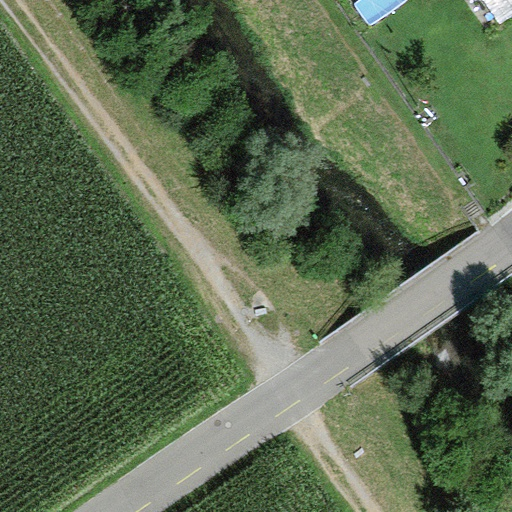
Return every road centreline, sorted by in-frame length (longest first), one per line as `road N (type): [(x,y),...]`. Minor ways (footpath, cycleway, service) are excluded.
road 1 (track): [(23,0),(382,511)]
road 2 (unclassified): [(120,511),(511,236)]
